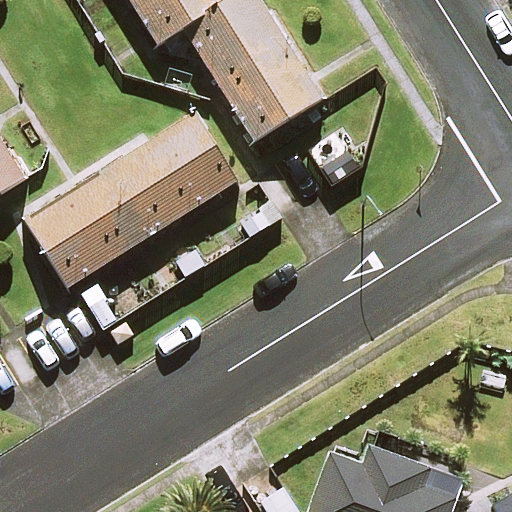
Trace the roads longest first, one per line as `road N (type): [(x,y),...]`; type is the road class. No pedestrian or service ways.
road 1 (residential): [(2,511),(511,195)]
road 2 (residential): [(436,0),(511,117)]
